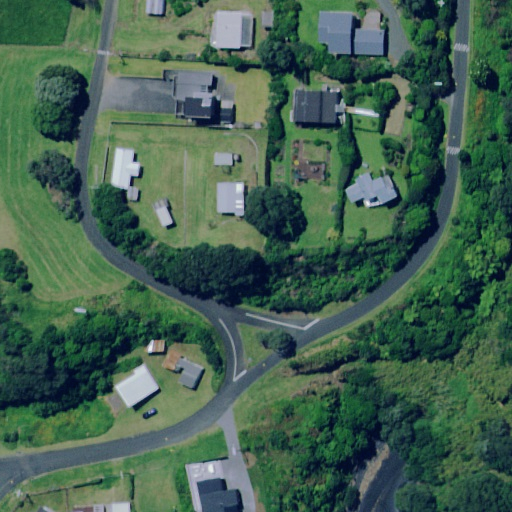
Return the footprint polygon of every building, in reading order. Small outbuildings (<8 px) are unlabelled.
[(163,0),(147,0),(146,13),(163,14),(163,0)] [(355,14),(325,12),(324,44),(333,44),(332,53),(384,56),(385,31),(354,30),(355,14)] [(277,28),(277,13),(262,13),(263,28),(277,28)] [(209,47),(251,49),(252,21),(242,20),(242,14),(217,14),(217,35),(210,34),(209,47)] [(212,75),(180,73),(179,100),(191,101),(191,117),(215,118),(216,96),(211,96),(212,75)] [(340,93),(298,91),(297,122),(339,123),(340,93)] [(233,101),(222,100),(221,122),(232,123),(233,101)] [(133,164),(134,149),(116,148),(113,188),(131,190),(132,176),(139,176),(140,176),(140,175),(141,174),(142,173),(142,172),(142,171),(142,170),(142,169),(142,168),(142,167),(141,167),(141,166),(140,165),(139,164),(133,164)] [(232,154),(214,154),(214,165),(232,165),(232,154)] [(366,197),(367,198),(367,199),(368,199),(369,200),(370,201),(371,201),(372,201),(373,201),(374,201),(375,201),(376,200),(377,200),(378,199),(378,198),(380,196),(383,204),(399,197),(396,191),(391,193),(384,177),(375,181),(372,173),(358,178),(361,184),(348,190),(354,202),(366,197)] [(243,213),(244,184),(218,184),(217,213),(243,213)] [(131,190),(129,190),(128,200),(139,201),(139,188),(131,188),(131,190)] [(167,198),(164,199),(153,203),(164,227),(174,223),(168,207),(170,206),(167,198)] [(144,341),(143,352),(163,353),(164,342),(144,341)] [(161,365),(167,368),(180,367),(184,359),(170,350),(161,365)] [(203,368),(189,362),(185,361),(182,367),(186,369),(180,383),(194,389),(203,368)] [(135,371),(137,374),(118,388),(133,408),(158,388),(143,369),(141,366),(135,371)] [(241,505),(238,490),(201,497),(204,511),(229,511),(229,507),(241,505)]
